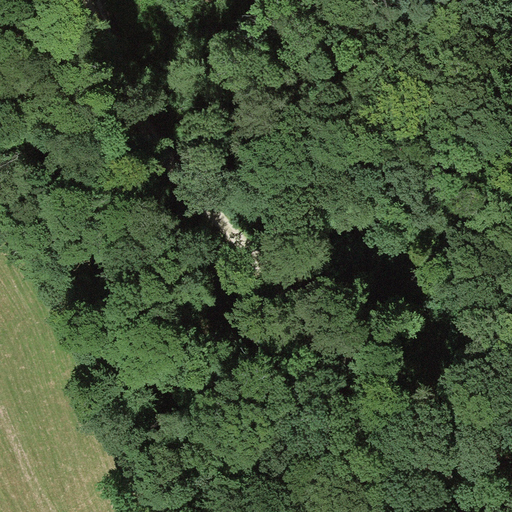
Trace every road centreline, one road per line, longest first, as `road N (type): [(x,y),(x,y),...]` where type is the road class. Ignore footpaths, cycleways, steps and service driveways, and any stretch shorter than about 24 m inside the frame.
road 1 (track): [(468,511),(146,135),(91,0)]
road 2 (track): [(511,126),(492,32),(495,0)]
